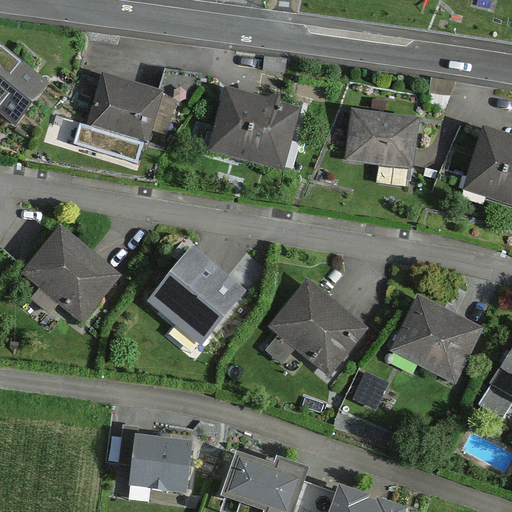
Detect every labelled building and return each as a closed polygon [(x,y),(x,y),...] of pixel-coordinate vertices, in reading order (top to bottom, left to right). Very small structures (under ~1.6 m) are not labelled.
[(45,88),(0,50),(0,109),(16,122),(45,88)] [(168,92),(102,74),(87,130),(153,148),(168,92)] [(295,109),(225,91),(210,146),(280,164),(295,109)] [(412,125),(347,118),(342,167),(406,175),(412,125)] [(511,148),(478,140),(463,193),(511,206),(511,148)] [(123,285),(71,238),(32,279),(84,327),(123,285)] [(240,300),(188,260),(146,314),(198,354),(240,300)] [(362,336),(297,287),(266,328),(332,377),(362,336)] [(479,337),(414,305),(389,356),(454,388),(479,337)] [(511,331),(479,389),(511,408),(511,331)] [(390,387),(366,380),(357,408),(381,416),(390,387)] [(193,443),(124,435),(118,484),(187,492),(193,443)] [(270,468),(232,454),(215,501),(246,511),(295,511),(310,471),(274,458),(270,468)] [(407,511),(408,511),(345,489),(337,511),(407,511)]
